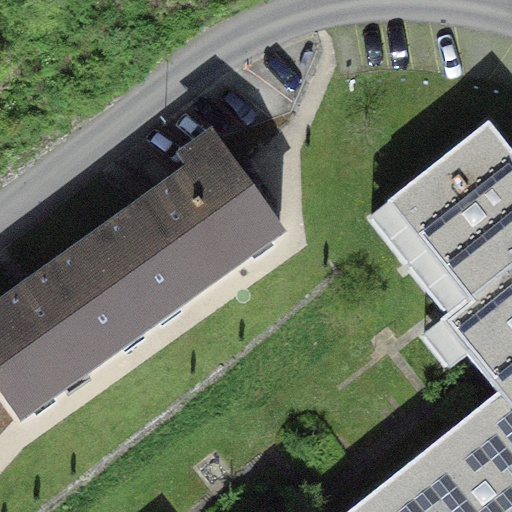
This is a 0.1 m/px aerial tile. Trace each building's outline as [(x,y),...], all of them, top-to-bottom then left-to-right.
[(469,303),(511,268),(511,157),(488,127),(391,204),(469,303)] [(91,245),(147,324),(278,231),(214,141),(186,161),(194,172),(91,245)] [(147,324),(91,245),(0,309),(0,388),(19,415),(147,324)] [(511,268),(469,303),(444,323),(501,395),(511,408),(511,268)] [(511,511),(511,408),(501,395),(404,472),(435,511),(511,511)] [(435,511),(404,472),(352,511),(435,511)]
